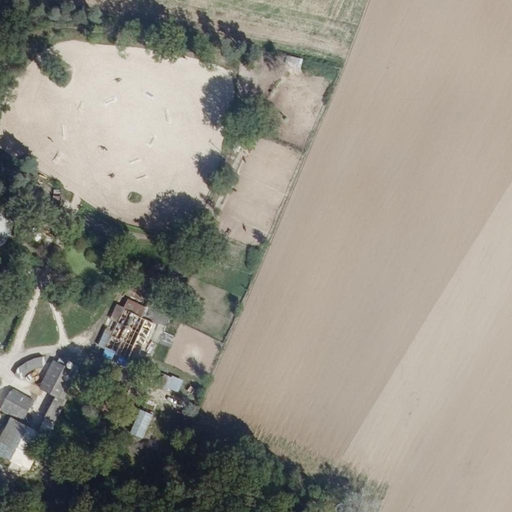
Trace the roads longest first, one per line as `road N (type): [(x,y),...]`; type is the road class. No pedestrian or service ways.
road 1 (track): [(5,377),(77,196)]
road 2 (track): [(5,377),(26,354),(86,340),(113,301)]
